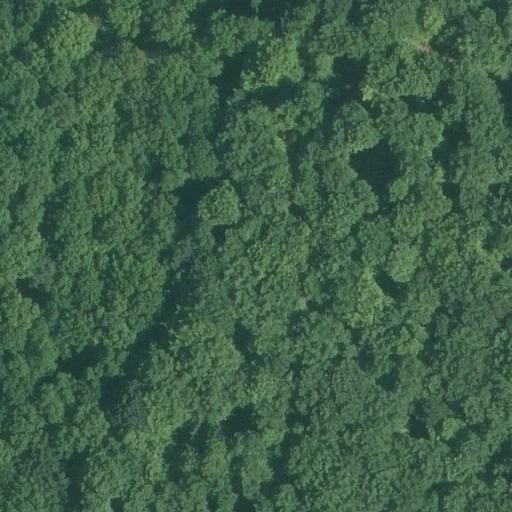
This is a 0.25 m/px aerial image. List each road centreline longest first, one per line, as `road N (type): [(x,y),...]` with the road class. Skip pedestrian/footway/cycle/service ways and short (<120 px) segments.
road 1 (track): [(291,0),(102,511)]
road 2 (track): [(25,0),(258,92),(511,175)]
